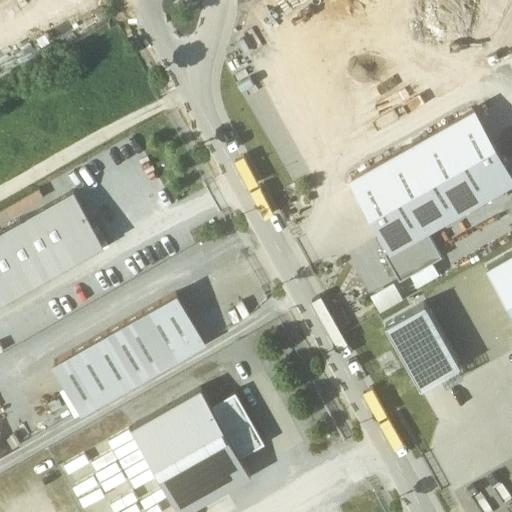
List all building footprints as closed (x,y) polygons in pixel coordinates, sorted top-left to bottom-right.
[(511,172),(476,108),(353,177),(392,246),(425,228),(511,178),(511,172)] [(73,190),(0,230),(0,300),(102,243),(73,190)] [(442,258),(425,228),(392,246),(384,251),(401,280),(442,258)] [(511,252),(488,266),(511,309),(511,252)] [(382,309),(405,295),(396,279),(372,293),(382,309)] [(175,291),(54,360),(82,409),(203,341),(175,291)] [(425,301),(385,323),(420,385),(460,363),(425,301)] [(182,511),(251,474),(241,457),(211,403),(202,387),(133,426),(181,511),(182,511)] [(235,390),(211,403),(241,457),(265,443),(235,390)]
